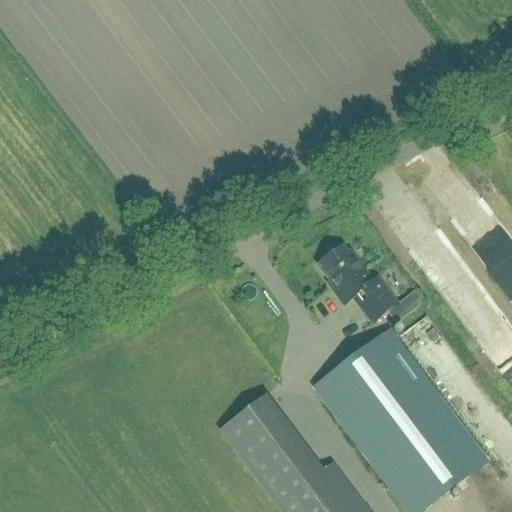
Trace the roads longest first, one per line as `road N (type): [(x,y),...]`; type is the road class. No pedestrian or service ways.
road 1 (unclassified): [(125,295),(511,100)]
road 2 (track): [(0,362),(125,295)]
